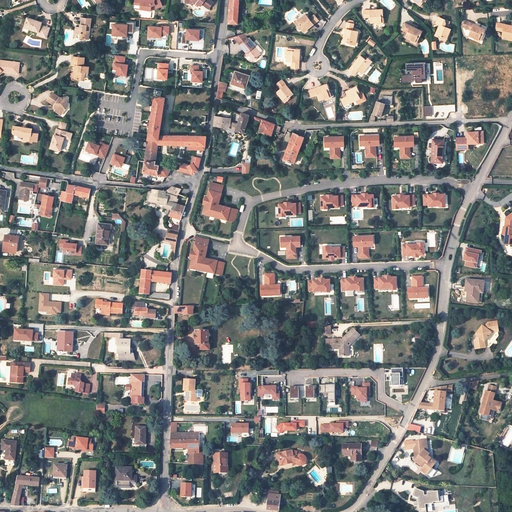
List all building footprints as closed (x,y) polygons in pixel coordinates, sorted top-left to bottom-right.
[(141,0),(134,0),(134,4),(140,5),(140,9),(150,11),(151,8),(155,7),(156,9),(161,8),(159,0),(145,0),(146,1),(142,0),(141,0)] [(186,0),(186,3),(195,5),(197,3),(201,7),(203,5),(209,9),(214,2),(211,0),(186,0)] [(230,0),(230,6),(229,23),(237,24),(239,0),(230,0)] [(372,23),(378,22),(382,22),(382,17),(384,17),(383,9),(363,11),(364,19),(371,18),(372,23)] [(300,25),(298,26),(303,32),(318,20),(314,15),(309,19),(305,14),(297,21),(300,25)] [(41,21),(26,17),(24,26),(38,31),(37,33),(45,36),(48,27),(40,24),(41,21)] [(91,18),(81,17),(80,24),(83,24),(82,27),(78,26),(77,28),(75,28),(75,33),(80,33),(79,38),(88,39),(91,18)] [(448,21),(438,17),(435,23),(439,24),(434,35),(441,38),(442,36),(446,38),(450,29),(446,27),(448,21)] [(469,35),(474,38),(478,39),(480,35),(482,36),(485,28),(467,21),(465,28),(471,30),(469,35)] [(132,32),(132,23),(126,22),(126,25),(112,24),(111,34),(121,35),(121,38),(125,38),(125,32),(132,32)] [(351,41),(356,42),(359,31),(353,30),(355,24),(347,22),(343,41),(351,43),(351,41)] [(416,37),(418,37),(421,30),(404,22),(401,28),(407,31),(404,36),(410,39),(414,41),(416,37)] [(511,25),(498,22),(497,29),(503,31),(502,36),(508,38),(511,38),(511,25)] [(167,34),(167,26),(160,26),(160,27),(147,26),(146,36),(159,37),(160,33),(167,34)] [(197,40),(198,29),(185,29),(185,33),(181,33),(180,43),(184,43),(185,39),(197,40)] [(243,37),(236,42),(239,46),(247,55),(246,56),(250,62),(259,54),(246,39),(246,40),(243,37)] [(299,49),(291,48),(291,50),(287,50),(286,54),(286,61),(292,61),(291,67),(299,68),(299,49)] [(124,56),(114,55),(112,69),(115,69),(114,74),(125,75),(126,64),(121,64),(122,61),(123,61),(124,56)] [(365,62),(367,60),(360,55),(348,70),(354,75),(358,70),(362,73),(366,68),(369,65),(365,62)] [(85,72),(88,73),(88,68),(83,67),(84,58),(73,56),(72,65),(75,65),(75,70),(72,70),(72,75),(74,79),(79,80),(79,78),(84,78),(84,76),(85,72)] [(0,73),(1,73),(1,71),(2,70),(13,71),(14,62),(0,60),(0,73)] [(18,62),(14,62),(13,71),(2,70),(1,71),(1,73),(17,74),(18,62)] [(168,65),(157,64),(157,69),(156,79),(165,80),(167,80),(168,71),(168,70),(168,65)] [(197,71),(197,66),(189,65),(189,71),(191,71),(190,81),(200,81),(201,77),(205,78),(205,69),(201,69),(201,71),(197,71)] [(156,79),(157,69),(154,69),(152,81),(165,82),(165,80),(156,79)] [(248,75),(234,71),(230,83),(245,88),(248,75)] [(276,93),(282,100),(286,97),(287,99),(293,94),(281,80),(276,84),(280,89),(276,93)] [(217,98),(221,99),(223,90),(226,90),(227,83),(219,82),(217,98)] [(327,83),(309,90),(311,96),(318,94),(319,99),(325,97),(329,96),(328,91),(330,91),(327,83)] [(346,104),(356,99),(360,97),(358,92),(360,92),(357,85),(346,90),(348,95),(343,97),(346,104)] [(363,90),(360,92),(358,92),(360,97),(356,99),(358,103),(367,99),(363,90)] [(66,105),(66,100),(61,101),(61,98),(59,98),(52,94),(48,100),(55,104),(54,108),(56,109),(55,112),(60,116),(65,109),(62,107),(63,105),(66,105)] [(392,96),(382,95),(381,102),(385,104),(392,104),(392,96)] [(189,149),(205,149),(206,136),(159,135),(160,129),(165,99),(165,98),(155,96),(145,162),(155,162),(158,145),(189,145),(189,149)] [(372,114),(375,115),(380,117),(385,104),(381,102),(376,101),(372,114)] [(250,115),(242,113),(238,124),(230,122),(231,118),(215,116),(214,127),(226,127),(236,131),(244,134),(247,124),(249,125),(249,123),(247,123),(249,116),(250,115)] [(274,123),(262,120),(259,131),(271,135),(273,130),(278,132),(281,127),(274,123)] [(67,124),(61,122),(58,131),(65,132),(67,124)] [(22,126),(13,126),(12,133),(13,134),(17,135),(18,133),(21,134),(23,136),(23,141),(32,142),(33,141),(38,141),(38,133),(31,132),(32,127),(25,127),(25,129),(21,129),(22,126)] [(58,131),(57,130),(56,136),(54,136),(51,148),(61,151),(64,138),(71,140),(72,135),(65,132),(58,131)] [(468,137),(456,137),(456,149),(465,148),(465,143),(470,143),(483,143),(483,131),(467,131),(468,137)] [(303,136),(294,132),(283,159),(294,163),(304,137),(303,136)] [(377,135),(362,136),(362,145),(365,145),(365,155),(375,155),(374,145),(374,140),(377,140),(377,135)] [(342,136),(326,137),(327,146),(330,146),(330,156),(339,156),(339,146),(339,141),(342,141),(342,136)] [(412,136),(397,136),(397,146),(400,146),(401,156),(410,155),(410,146),(410,141),(412,141),(412,136)] [(443,140),(432,139),(431,162),(442,162),(443,140)] [(103,157),(108,145),(99,142),(98,145),(88,141),(84,150),(103,157)] [(128,155),(123,154),(125,149),(116,145),(113,153),(109,162),(120,166),(121,162),(125,164),(128,155)] [(200,159),(194,157),(192,163),(188,166),(188,165),(181,164),(180,170),(192,173),(197,170),(200,159)] [(155,162),(145,162),(143,172),(167,176),(171,168),(171,167),(155,165),(155,162)] [(246,163),(242,163),(242,174),(250,174),(251,163),(246,163)] [(34,184),(21,182),(20,189),(21,189),(20,198),(31,200),(30,204),(34,205),(35,203),(37,194),(32,193),(33,191),(34,185),(34,184)] [(221,193),(224,186),(211,183),(208,197),(205,205),(209,206),(207,215),(234,221),(237,209),(215,204),(218,193),(221,193)] [(89,197),(90,189),(81,187),(76,185),(73,185),(68,184),(66,191),(63,191),(61,199),(72,202),(73,193),(89,197)] [(174,203),(180,189),(172,185),(165,191),(153,189),(151,200),(156,201),(167,203),(166,207),(171,209),(174,209),(176,203),(174,203)] [(39,214),(49,216),(51,207),(52,207),(54,197),(39,194),(38,199),(43,200),(42,205),(41,205),(40,209),(39,211),(39,214)] [(434,194),(424,195),(424,205),(429,205),(429,207),(436,207),(436,204),(439,204),(445,204),(445,194),(439,194),(434,194)] [(362,195),(352,195),(353,205),(357,205),(357,207),(365,207),(365,205),(368,205),(374,205),(374,195),(368,195),(362,195)] [(398,196),(392,196),(393,206),(399,206),(402,206),(402,208),(410,208),(410,205),(414,205),(414,195),(404,196),(398,196)] [(322,197),(322,207),(328,207),(331,207),(331,209),(339,209),(339,207),(343,207),(343,197),(333,197),(327,197),(322,197)] [(284,203),(278,203),(279,213),(285,213),(288,213),(288,215),(296,215),(296,212),(300,212),(300,202),(290,203),(284,203)] [(174,216),(181,219),(185,206),(176,203),(174,209),(175,210),(174,216)] [(511,212),(510,214),(509,222),(506,221),(505,225),(504,225),(502,233),(505,234),(503,243),(511,244),(511,212)] [(110,225),(98,224),(96,243),(108,244),(110,225)] [(178,234),(167,231),(165,239),(170,240),(176,241),(178,234)] [(16,252),(18,236),(4,234),(2,250),(16,252)] [(298,236),(283,236),(283,246),(286,246),(286,256),(296,256),(295,247),(295,241),(298,241),(298,236)] [(371,236),(355,236),(356,241),(359,241),(359,246),(359,256),(368,255),(368,246),(371,245),(371,236)] [(209,240),(197,237),(194,251),(192,260),(197,261),(195,269),(222,275),(224,263),(202,258),(204,249),(204,247),(207,247),(209,240)] [(68,240),(60,239),(60,245),(64,246),(64,250),(71,250),(70,253),(81,254),(82,247),(77,246),(77,243),(68,242),(68,240)] [(412,244),(406,245),(403,245),(403,255),(413,254),(418,254),(424,254),(424,244),(420,244),(419,242),(412,242),(412,244)] [(326,247),(321,247),(321,257),(327,257),(333,256),(343,256),(342,246),(338,246),(338,244),(330,244),(330,247),(326,247)] [(467,248),(464,266),(479,269),(482,250),(467,248)] [(63,285),(63,279),(70,279),(71,271),(54,270),(53,285),(63,285)] [(140,294),(148,295),(149,295),(149,294),(151,281),(171,284),(172,273),(167,272),(142,270),(140,294)] [(274,276),(265,276),(265,285),(265,291),(262,291),(263,296),(278,295),(277,286),(275,286),(274,276)] [(467,276),(466,282),(469,283),(468,287),(467,297),(479,298),(480,283),(484,283),(484,277),(467,276)] [(386,278),(375,279),(376,289),(380,289),(380,291),(388,291),(388,288),(391,288),(397,288),(397,278),(391,278),(386,278)] [(422,278),(413,278),(414,288),(411,288),(411,298),(426,297),(426,292),(423,293),(423,288),(422,278)] [(351,279),(341,280),(341,290),(346,289),(346,292),(353,291),(353,289),(357,289),(363,289),(362,279),(356,279),(351,279)] [(319,281),(309,281),(309,291),(314,291),(314,293),(322,293),(322,291),(325,291),(331,290),(330,280),(324,281),(319,281)] [(48,302),(49,293),(40,293),(40,301),(41,301),(41,306),(44,306),(44,310),(47,310),(47,312),(57,313),(57,310),(60,311),(61,301),(51,301),(51,302),(48,302)] [(102,312),(109,312),(122,314),(123,304),(107,303),(102,302),(103,300),(96,300),(96,308),(102,308),(102,312)] [(41,301),(40,301),(39,312),(47,312),(47,310),(44,310),(44,306),(41,306),(41,301)] [(175,306),(174,313),(183,313),(183,314),(192,314),(192,313),(193,313),(193,306),(175,306)] [(148,308),(143,308),(136,308),(135,315),(147,316),(147,317),(155,318),(156,310),(148,309),(148,308)] [(483,325),(476,334),(479,336),(476,339),(475,338),(473,340),(473,341),(473,342),(474,347),(474,348),(479,347),(479,348),(484,348),(484,341),(491,333),(499,332),(498,322),(488,323),(485,327),(483,325)] [(331,326),(321,326),(321,336),(331,335),(331,326)] [(347,355),(347,345),(349,342),(351,344),(360,335),(352,329),(343,340),(334,340),(334,349),(339,349),(339,356),(344,356),(344,355),(347,355)] [(35,343),(35,342),(39,342),(39,333),(35,333),(35,331),(16,331),(16,342),(35,343)] [(72,331),(59,331),(58,351),(72,352),(72,346),(71,346),(72,331)] [(209,331),(195,331),(195,335),(195,340),(195,344),(201,344),(201,350),(209,350),(209,344),(209,336),(212,336),(212,334),(209,334),(209,331)] [(123,333),(105,332),(105,336),(117,336),(116,351),(118,351),(119,339),(123,339),(123,333)] [(120,353),(120,358),(135,360),(133,350),(132,350),(132,348),(130,348),(131,340),(123,339),(119,339),(118,351),(118,353),(120,353)] [(23,383),(23,377),(23,372),(26,372),(30,372),(31,363),(13,362),(12,382),(23,383)] [(391,381),(390,381),(390,386),(394,386),(394,385),(402,385),(402,379),(400,379),(400,377),(403,377),(403,368),(391,369),(391,374),(390,374),(391,377),(391,381)] [(81,375),(71,374),(71,378),(68,378),(68,383),(73,384),(76,387),(75,392),(83,393),(83,392),(88,392),(89,384),(84,384),(84,382),(82,382),(80,380),(81,375)] [(195,380),(184,379),(184,390),(187,390),(186,400),(195,400),(195,396),(197,396),(197,391),(197,390),(194,390),(195,380)] [(241,401),(250,401),(250,391),(248,391),(248,379),(239,379),(239,389),(241,389),(241,401)] [(141,381),(131,381),(131,385),(131,390),(131,401),(144,401),(144,397),(141,397),(141,381)] [(319,396),(328,396),(328,405),(335,404),(335,384),(319,385),(319,396)] [(358,387),(352,387),(352,394),(357,394),(357,399),(360,399),(360,401),(367,401),(367,395),(370,395),(370,384),(363,384),(363,388),(358,389),(358,387)] [(436,387),(434,403),(433,410),(443,411),(445,411),(446,406),(447,391),(453,391),(453,384),(436,387)] [(488,385),(486,392),(495,394),(497,388),(488,385)] [(276,386),(258,386),(258,399),(279,399),(279,391),(276,391),(276,386)] [(304,399),(304,386),(292,387),(292,399),(304,399)] [(495,394),(486,392),(479,414),(487,416),(490,410),(498,413),(501,404),(492,401),(495,394)] [(433,410),(434,403),(420,402),(417,408),(433,410)] [(296,430),(296,426),(304,427),(304,421),(294,421),(294,424),(282,424),(280,425),(276,425),(274,431),(280,433),(284,430),(296,430)] [(350,433),(350,421),(338,421),(338,424),(321,424),(321,433),(350,433)] [(249,424),(232,424),(232,433),(249,433),(249,424)] [(407,429),(420,433),(421,427),(410,424),(408,427),(407,429)] [(145,427),(136,427),(136,439),(132,439),(131,448),(147,448),(147,444),(145,444),(145,442),(145,427)] [(171,433),(170,441),(200,440),(200,432),(178,433),(171,433)] [(91,439),(74,437),(74,441),(73,448),(93,450),(93,445),(91,444),(91,439)] [(17,441),(3,439),(2,449),(6,449),(5,458),(8,459),(12,459),(15,459),(17,441)] [(170,441),(170,448),(189,448),(189,464),(200,464),(200,448),(200,445),(200,440),(170,441)] [(428,440),(413,441),(414,453),(417,456),(414,460),(418,464),(420,463),(424,466),(421,469),(425,474),(436,462),(428,454),(430,453),(425,449),(428,445),(428,440)] [(361,445),(343,445),(343,454),(352,455),(352,460),(361,460),(361,445)] [(54,448),(45,448),(45,457),(53,458),(54,448)] [(281,465),(291,462),(295,462),(295,463),(296,463),(296,464),(297,464),(298,464),(299,465),(300,465),(301,465),(302,465),(303,464),(304,464),(304,463),(305,462),(305,461),(305,460),(305,459),(305,458),(304,457),(304,456),(303,455),(302,455),(301,455),(300,455),(299,455),(298,455),(297,455),(296,455),(297,452),(292,450),(277,454),(278,460),(280,460),(281,464),(281,465)] [(227,453),(214,454),(215,472),(227,471),(227,453)] [(67,479),(68,465),(55,464),(54,478),(67,479)] [(132,467),(116,467),(116,487),(131,487),(132,480),(137,480),(137,473),(132,473),(132,467)] [(84,489),(96,489),(96,472),(84,472),(84,479),(82,479),(82,484),(84,484),(84,489)] [(19,501),(20,498),(22,492),(23,488),(24,487),(24,484),(39,486),(40,478),(18,476),(12,502),(11,506),(12,506),(24,506),(24,502),(24,501),(19,501)] [(84,484),(82,484),(81,494),(96,494),(96,489),(84,489),(84,484)] [(182,484),(182,498),(194,498),(194,484),(182,484)] [(433,505),(450,504),(449,495),(441,495),(440,489),(414,491),(415,499),(420,498),(421,511),(422,511),(433,511),(433,505)] [(267,509),(279,510),(281,495),(269,493),(267,509)]
